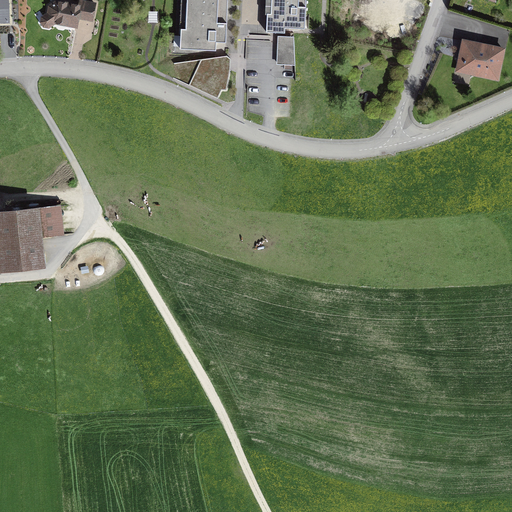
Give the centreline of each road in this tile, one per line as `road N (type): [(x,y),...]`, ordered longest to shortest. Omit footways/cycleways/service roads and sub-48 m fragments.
road 1 (residential): [(0,74),(86,72),(170,94),(238,129),(295,146),(353,153),(383,146)]
road 2 (track): [(265,511),(218,411),(130,257),(92,208)]
road 3 (residential): [(383,146),(440,0)]
road 4 (residential): [(383,146),(511,99)]
road 5 (unknown): [(238,129),(242,0)]
